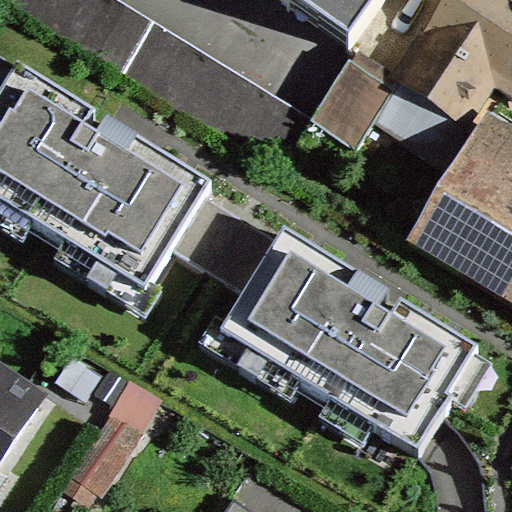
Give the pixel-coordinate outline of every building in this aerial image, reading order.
[(14,0),(10,7),(33,21),(45,0),(14,0)] [(45,0),(33,21),(55,34),(76,0),(45,0)] [(76,0),(55,34),(78,48),(106,0),(76,0)] [(112,0),(106,0),(78,48),(100,62),(131,11),(112,0)] [(350,52),(386,0),(279,0),(290,7),(289,9),(350,52)] [(511,91),(511,0),(451,0),(398,83),(464,126),(495,80),(511,91)] [(131,11),(100,62),(123,75),(154,25),(131,11)] [(154,25),(123,75),(146,89),(177,39),(154,25)] [(177,39),(146,89),(168,103),(199,52),(177,39)] [(199,52),(168,103),(191,117),(222,66),(199,52)] [(350,65),(313,125),(358,153),(395,93),(350,65)] [(222,66),(191,117),(214,131),(245,80),(222,66)] [(95,118),(19,71),(0,101),(0,205),(146,296),(173,253),(206,199),(211,190),(149,152),(139,145),(140,143),(110,124),(97,144),(85,136),(95,118)] [(245,80),(214,131),(236,144),(267,94),(245,80)] [(259,158),(290,107),(267,94),(236,144),(259,158)] [(259,158),(281,172),(312,121),(290,107),(259,158)] [(511,178),(468,152),(410,244),(511,306),(511,178)] [(173,253),(204,271),(237,218),(206,199),(173,253)] [(248,225),(237,218),(204,271),(215,278),(248,225)] [(280,245),(248,225),(215,278),(247,298),(280,245)] [(347,274),(286,236),(280,245),(247,298),(223,337),(420,459),(453,405),(450,402),(479,355),(402,306),(391,324),(379,317),(391,298),(360,278),(358,281),(347,274)] [(0,465),(40,406),(0,379),(0,465)]
